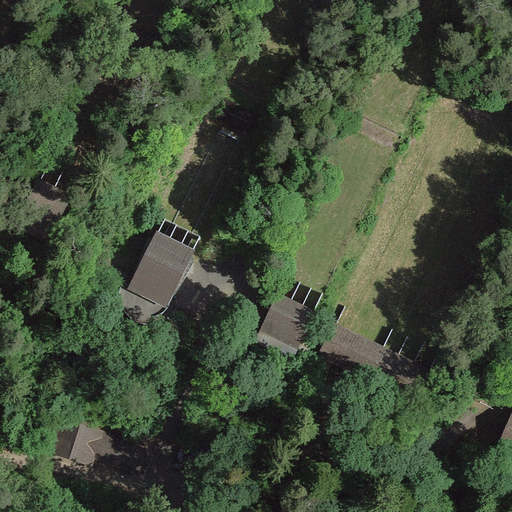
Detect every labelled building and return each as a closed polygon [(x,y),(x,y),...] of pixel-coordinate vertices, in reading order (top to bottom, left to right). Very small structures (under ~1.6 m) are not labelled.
[(75,197),(38,178),(20,212),(58,231),(75,197)] [(191,255),(150,235),(125,289),(166,308),(191,255)] [(464,386),(281,293),(265,326),(448,419),(464,386)] [(55,452),(119,466),(127,433),(63,419),(55,452)] [(511,420),(499,447),(511,452),(511,420)]
